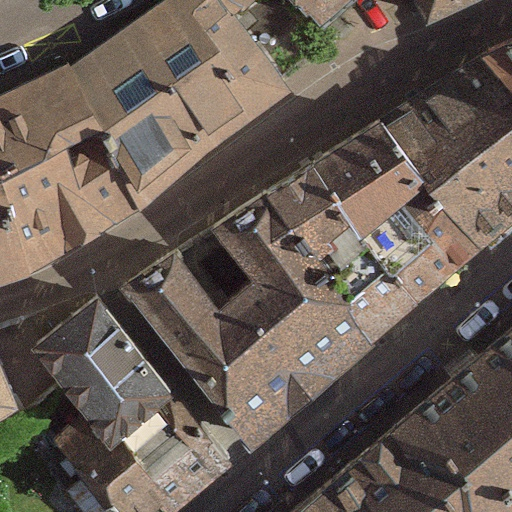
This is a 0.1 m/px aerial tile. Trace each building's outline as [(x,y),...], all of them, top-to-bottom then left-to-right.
[(306,95),(224,0),(178,0),(78,69),(150,211),(306,95)] [(226,0),(247,23),(267,0),(226,0)] [(297,0),(326,40),(373,0),(297,0)] [(420,0),(436,29),(501,0),(420,0)] [(511,52),(488,63),(511,91),(511,52)] [(511,91),(488,63),(388,128),(442,193),(492,254),(511,238),(511,91)] [(0,138),(47,271),(150,211),(78,69),(0,104),(0,138)] [(388,128),(322,170),(377,249),(442,193),(388,128)] [(0,285),(47,271),(0,138),(0,285)] [(322,170),(276,197),(330,267),(346,282),(377,249),(322,170)] [(442,193),(377,249),(431,306),(492,254),(442,193)] [(183,255),(131,292),(268,454),(391,344),(346,282),(332,290),(317,276),(330,267),(276,197),(220,230),(262,289),(231,313),(183,255)] [(377,249),(346,282),(391,344),(431,306),(377,249)] [(90,421),(119,458),(132,447),(188,405),(105,299),(39,354),(90,421)] [(511,511),(511,341),(304,511),(511,511)] [(0,432),(25,413),(0,347),(0,432)] [(132,447),(185,511),(197,511),(242,471),(188,405),(132,447)] [(90,421),(57,446),(87,484),(68,499),(77,511),(185,511),(132,447),(119,458),(90,421)]
